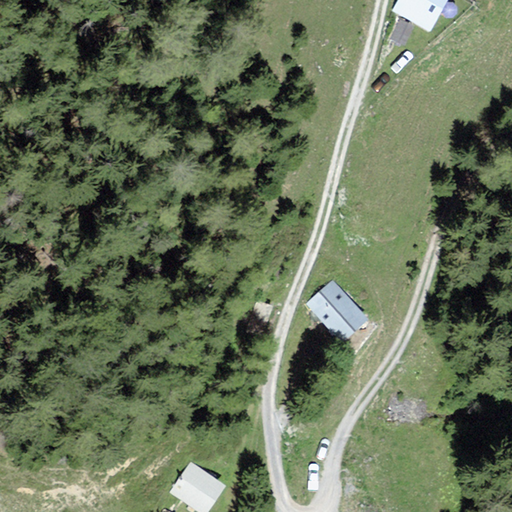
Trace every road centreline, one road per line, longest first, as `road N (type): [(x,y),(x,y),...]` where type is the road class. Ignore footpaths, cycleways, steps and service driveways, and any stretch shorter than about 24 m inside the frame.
road 1 (track): [(294,511),(281,478),(270,385),(387,0)]
road 2 (track): [(511,141),(447,212),(405,342),(349,429),(315,511)]
